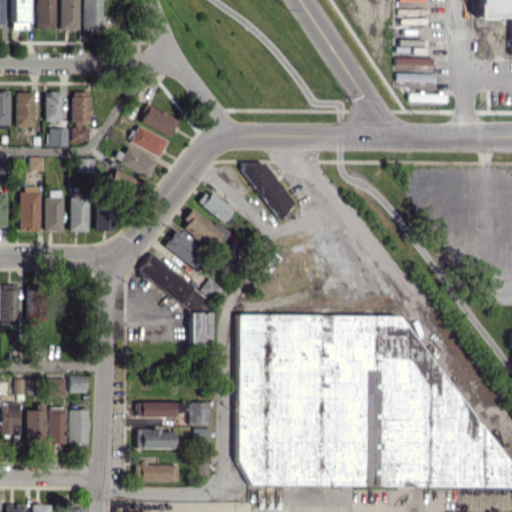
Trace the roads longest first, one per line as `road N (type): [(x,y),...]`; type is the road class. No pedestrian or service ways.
road 1 (tertiary): [(108,256),(146,223),(213,139),(389,135)]
road 2 (residential): [(0,62),(174,64),(226,134)]
road 3 (residential): [(108,256),(94,511)]
road 4 (residential): [(299,0),(389,135)]
road 5 (tertiary): [(389,135),(511,136)]
